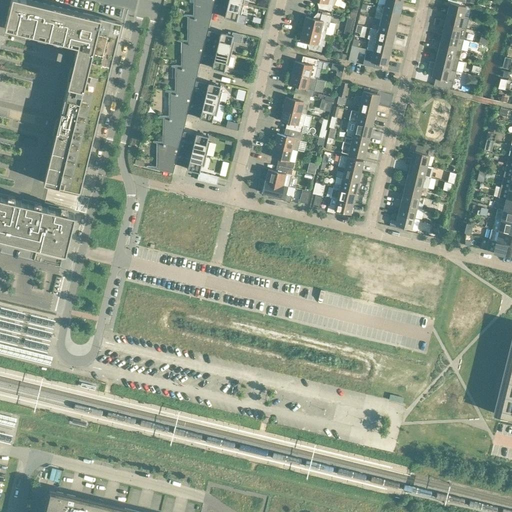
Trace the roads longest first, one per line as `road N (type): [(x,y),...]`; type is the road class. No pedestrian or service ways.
road 1 (unclassified): [(145,0),(60,344),(66,357),(81,361),(94,351),(132,199),(121,153),(160,0)]
road 2 (residential): [(368,234),(424,0)]
road 3 (residential): [(224,511),(204,496),(49,457)]
road 4 (residential): [(511,270),(368,234)]
road 5 (residential): [(368,234),(233,201)]
